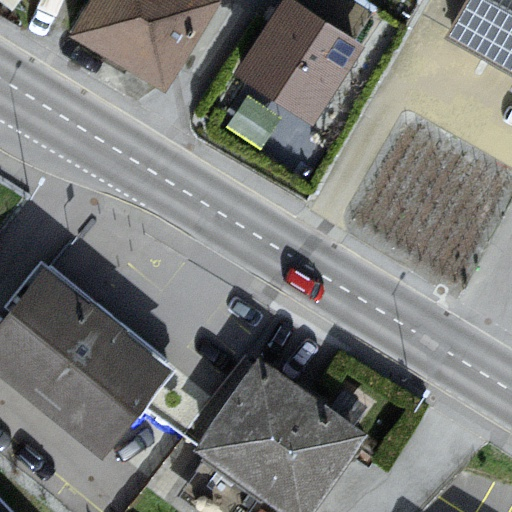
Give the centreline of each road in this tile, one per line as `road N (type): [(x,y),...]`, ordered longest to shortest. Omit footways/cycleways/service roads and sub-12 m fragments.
road 1 (tertiary): [(0,77),(511,390)]
road 2 (unknown): [(437,0),(312,217)]
